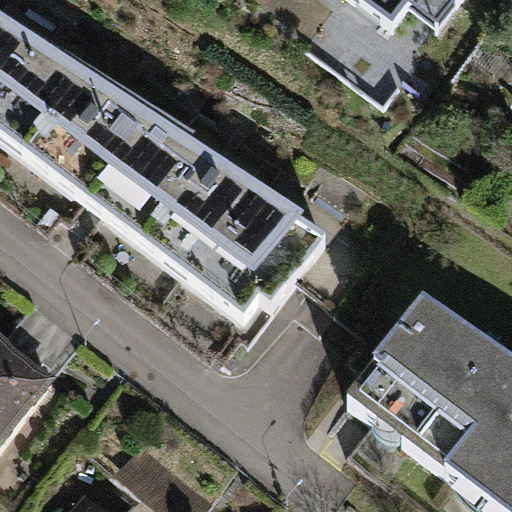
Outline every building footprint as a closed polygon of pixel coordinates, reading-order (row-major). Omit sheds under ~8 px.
[(345,0),(390,33),(415,0),(345,0)] [(0,147),(243,329),(256,313),(269,321),(324,246),(187,159),(191,147),(5,27),(0,34),(0,147)] [(511,511),(511,385),(476,358),(481,351),(422,307),(347,409),(374,429),(379,422),(405,441),(399,449),(483,511),(511,511)] [(0,454),(49,390),(0,352),(0,454)] [(160,511),(210,511),(217,503),(149,452),(124,485),(160,511)]
